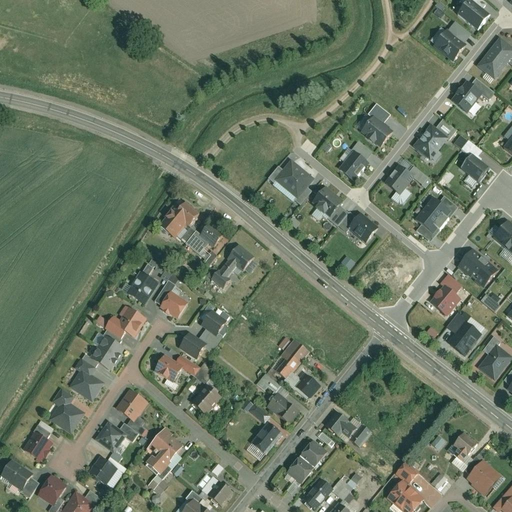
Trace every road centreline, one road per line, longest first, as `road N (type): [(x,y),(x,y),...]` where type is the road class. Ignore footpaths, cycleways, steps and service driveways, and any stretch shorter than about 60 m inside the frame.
road 1 (secondary): [(0,98),(98,126),(178,164),(385,331)]
road 2 (residential): [(507,18),(361,199)]
road 3 (residential): [(258,487),(385,331)]
road 4 (residential): [(130,371),(258,487)]
road 5 (secondary): [(385,331),(511,431)]
